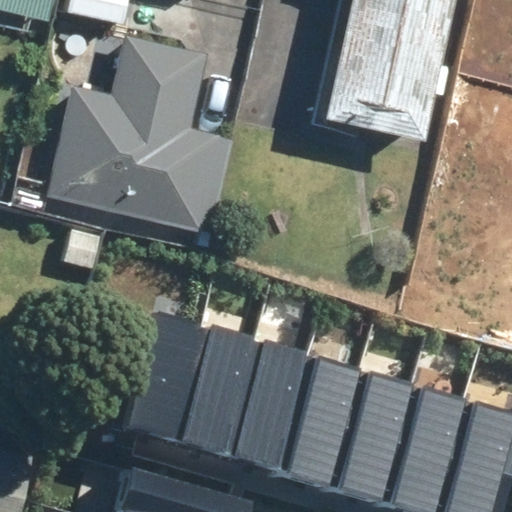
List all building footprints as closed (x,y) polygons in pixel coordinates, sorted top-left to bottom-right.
[(41,0),(0,0),(0,14),(35,23),(41,0)] [(122,0),(60,0),(57,17),(116,29),(122,0)] [(443,0),(339,0),(310,123),(408,146),(443,0)] [(511,0),(485,0),(476,39),(511,47),(511,0)] [(98,114),(63,105),(38,200),(190,241),(214,153),(169,141),(190,65),(117,45),(98,114)] [(511,120),(458,108),(423,254),(511,274),(511,120)] [(482,511),(511,412),(140,307),(105,427),(403,511),(482,511)] [(8,511),(24,457),(0,450),(0,511),(8,511)] [(114,464),(101,511),(233,511),(238,495),(114,464)]
